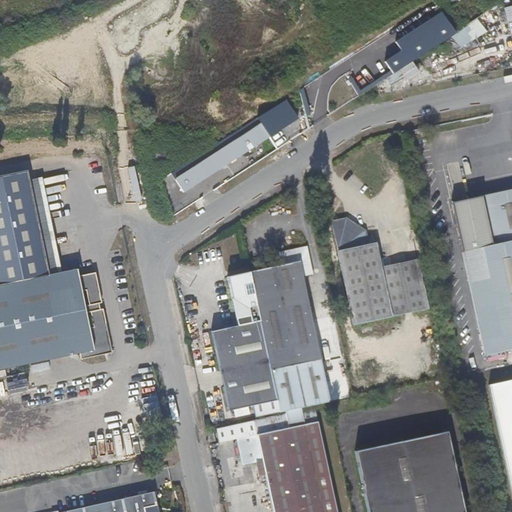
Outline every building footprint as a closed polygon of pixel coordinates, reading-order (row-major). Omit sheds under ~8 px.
[(507,21),(501,22),(503,37),(511,35),(511,4),(504,5),(507,21)] [(394,75),(456,33),(442,11),(396,42),(402,50),(385,61),(394,75)] [(286,99),(259,117),(271,137),(299,119),(286,99)] [(260,124),(173,179),(181,192),(268,137),(260,124)] [(51,254),(39,257),(19,161),(17,153),(0,156),(0,347),(72,331),(74,338),(105,331),(95,287),(92,288),(92,282),(94,281),(88,254),(71,257),(69,250),(51,254)] [(180,162),(179,153),(156,153),(156,162),(180,162)] [(51,254),(30,158),(19,161),(39,257),(51,254)] [(511,190),(478,198),(450,204),(483,355),(511,348),(511,190)] [(478,195),(449,201),(450,204),(478,198),(478,195)] [(361,233),(341,220),(328,224),(350,324),(423,309),(412,260),(376,268),(371,245),(364,246),(361,233)] [(275,254),(277,266),(247,272),(251,294),(257,321),(258,324),(267,362),(269,374),(278,412),(278,414),(299,409),(326,403),(326,400),(338,397),(335,387),(323,390),(299,280),(310,277),(303,247),(275,254)] [(250,405),(253,417),(278,412),(269,374),(267,362),(258,324),(257,321),(209,332),(226,410),(250,405)] [(511,380),(489,385),(511,493),(511,380)] [(271,511),(335,511),(312,410),(299,413),(299,409),(278,414),(251,420),(215,428),(217,441),(235,437),(240,463),(260,459),(271,511)] [(213,439),(211,431),(205,432),(207,440),(213,439)] [(461,511),(445,433),(352,453),(365,511),(461,511)] [(155,511),(152,494),(68,511),(155,511)]
